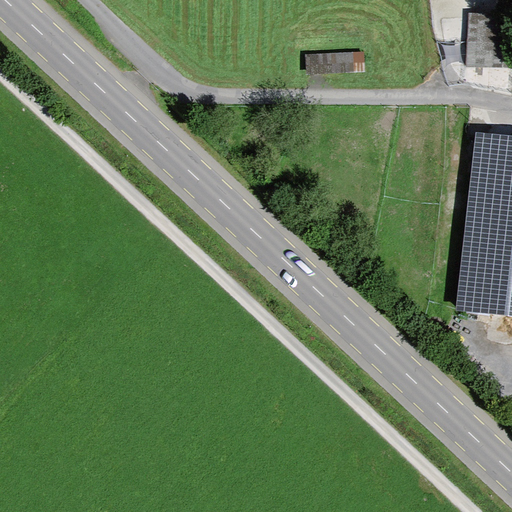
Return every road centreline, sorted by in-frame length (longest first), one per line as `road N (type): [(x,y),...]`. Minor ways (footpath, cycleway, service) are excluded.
road 1 (secondary): [(511,473),(4,0)]
road 2 (residential): [(511,100),(199,93),(156,69),(86,0)]
